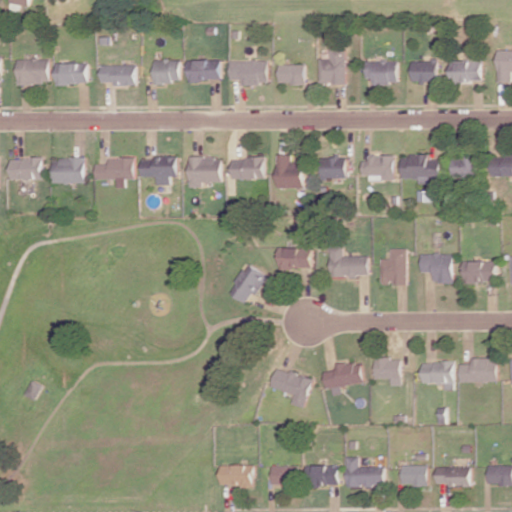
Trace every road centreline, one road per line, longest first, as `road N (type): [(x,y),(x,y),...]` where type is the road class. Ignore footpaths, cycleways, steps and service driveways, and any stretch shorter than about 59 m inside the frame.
road 1 (residential): [(511,118),(0,120)]
road 2 (residential): [(511,320),(312,321)]
